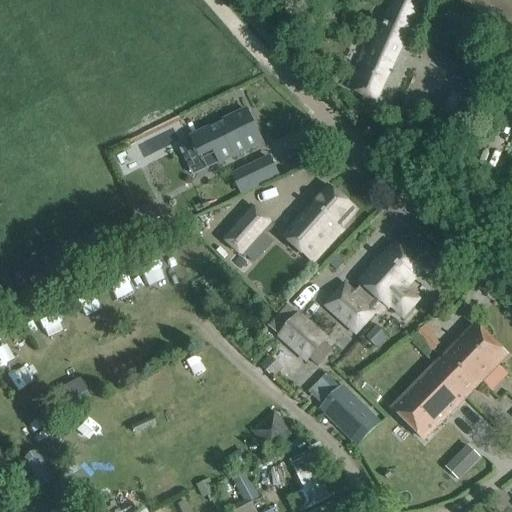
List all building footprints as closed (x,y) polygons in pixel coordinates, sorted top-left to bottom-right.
[(424,0),(386,0),(347,89),(386,110),(405,70),(401,63),(428,2),(424,0)] [(453,88),(433,135),(460,147),(480,100),(453,88)] [(211,152),(217,164),(262,143),(247,111),(192,137),(201,156),(211,152)] [(417,134),(407,127),(398,139),(408,146),(417,134)] [(483,170),(456,158),(451,171),(477,183),(483,170)] [(242,194),(278,177),(269,159),(233,176),(242,194)] [(283,236),(313,263),(342,231),(339,228),(355,210),(328,186),(283,236)] [(274,226),(252,207),(223,239),(245,258),(274,226)] [(422,271),(395,246),(359,286),(361,288),(354,296),(346,288),(328,307),(356,333),(374,313),(372,312),(381,302),(388,308),(391,305),(404,316),(418,301),(405,289),(422,271)] [(277,338),(306,365),(330,339),(310,322),(310,323),(302,316),(303,315),(300,312),(277,338)] [(31,324),(38,341),(53,335),(46,318),(31,324)] [(425,440),(493,371),(507,357),(476,326),(394,410),(425,440)] [(423,327),(410,340),(428,358),(440,345),(423,327)] [(319,409),(358,448),(382,424),(343,386),(341,388),(327,375),(309,393),(323,406),(319,409)] [(73,392),(53,402),(60,415),(88,401),(81,388),(73,392)] [(253,430),(270,452),(294,434),(276,411),(253,430)] [(468,448),(455,461),(466,473),(480,459),(468,448)] [(303,511),(332,498),(317,466),(297,476),(304,491),(288,499),(294,511),(303,511)] [(259,498),(246,473),(232,481),(245,505),(259,498)] [(210,481),(198,487),(203,498),(208,496),(214,493),(215,493),(210,481)] [(224,482),(216,487),(222,498),(231,494),(224,482)] [(274,511),(273,509),(266,511),(257,511),(253,503),(234,511),(274,511)]
